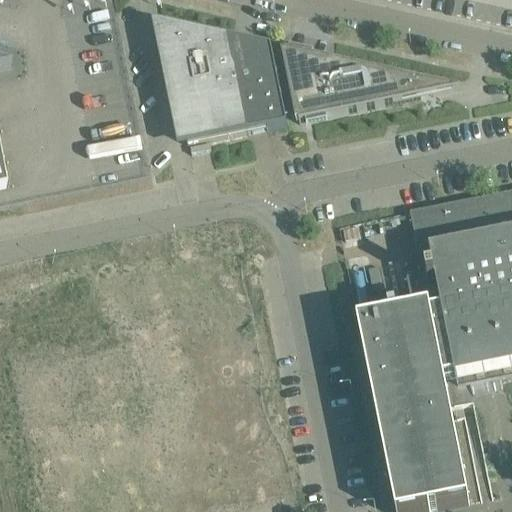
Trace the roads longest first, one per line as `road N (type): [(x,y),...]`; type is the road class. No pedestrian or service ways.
road 1 (unclassified): [(343,511),(274,191)]
road 2 (unclassified): [(0,249),(274,191)]
road 3 (unclassified): [(274,191),(511,145)]
road 4 (unclassified): [(511,47),(292,0)]
